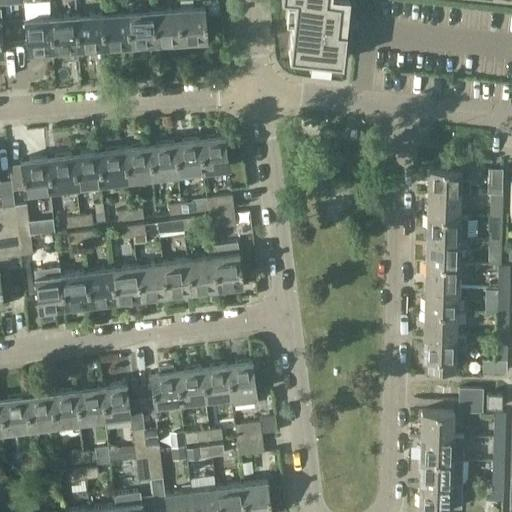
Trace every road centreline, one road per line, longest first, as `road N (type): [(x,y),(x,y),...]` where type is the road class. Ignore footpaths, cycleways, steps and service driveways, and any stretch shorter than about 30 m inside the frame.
road 1 (residential): [(387,511),(406,103)]
road 2 (residential): [(0,352),(280,317)]
road 3 (residential): [(0,110),(254,89)]
road 4 (residential): [(280,317),(254,89)]
road 5 (residential): [(308,511),(280,317)]
road 6 (residential): [(406,103),(254,89)]
